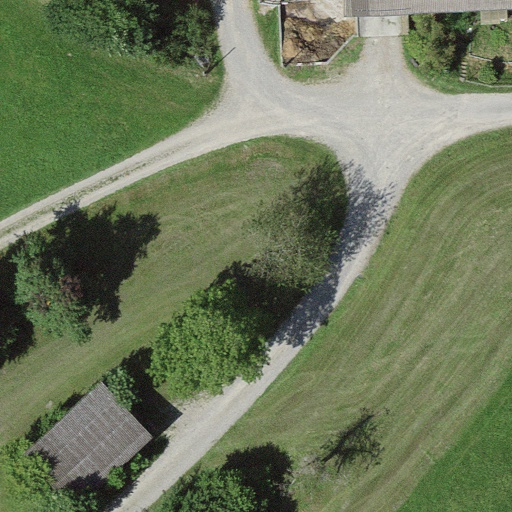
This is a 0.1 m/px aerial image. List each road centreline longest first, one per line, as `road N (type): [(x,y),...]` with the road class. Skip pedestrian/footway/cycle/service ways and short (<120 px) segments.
road 1 (track): [(511,111),(393,116),(369,221),(304,321),(113,511)]
road 2 (track): [(393,116),(226,128),(0,241)]
road 3 (unknown): [(226,128),(227,0)]
